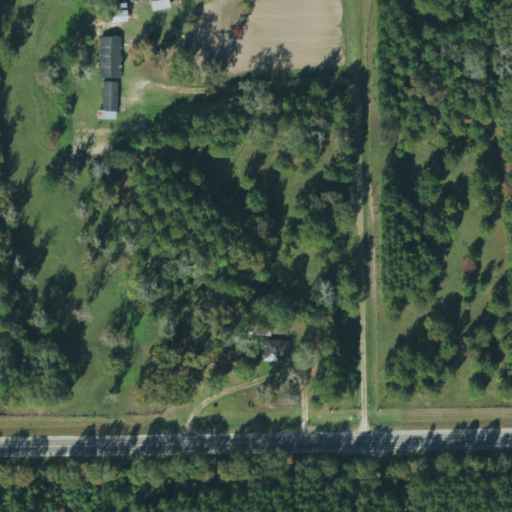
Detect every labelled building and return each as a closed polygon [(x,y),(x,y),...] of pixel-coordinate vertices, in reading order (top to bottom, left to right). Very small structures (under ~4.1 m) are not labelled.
[(162,8),(175,6),(173,0),(164,0),(161,1),(162,8)] [(124,23),(124,4),(105,4),(105,23),(124,23)] [(119,37),(99,37),(99,78),(119,78),(119,37)] [(115,82),(100,82),(100,119),(115,119),(115,82)] [(270,335),(270,320),(255,319),(255,335),(270,335)] [(287,362),(287,340),(262,340),(262,362),(287,362)]
